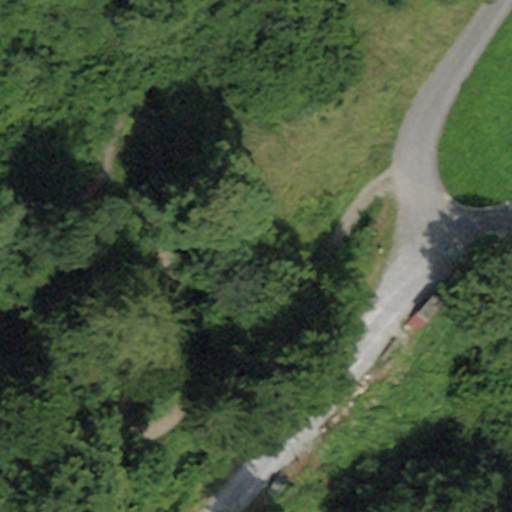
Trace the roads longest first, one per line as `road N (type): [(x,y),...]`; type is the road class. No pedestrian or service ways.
road 1 (track): [(473,228),(418,272),(222,511)]
road 2 (unclassified): [(496,0),(421,130),(411,176),(419,206),(435,224),(511,220)]
